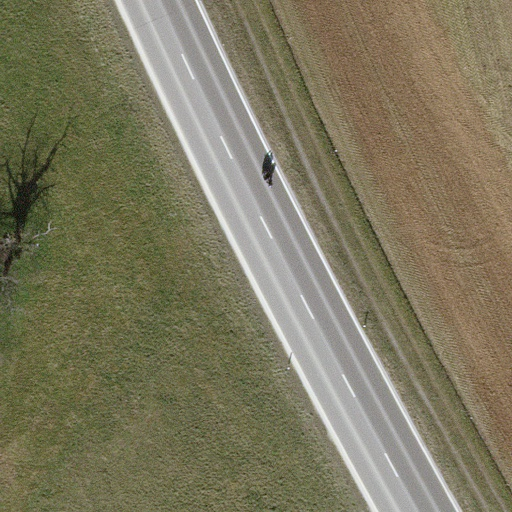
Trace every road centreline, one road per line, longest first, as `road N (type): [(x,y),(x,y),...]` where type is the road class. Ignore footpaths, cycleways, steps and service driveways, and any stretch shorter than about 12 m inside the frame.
road 1 (secondary): [(163,0),(289,272),(419,511)]
road 2 (track): [(497,511),(351,239),(248,0)]
